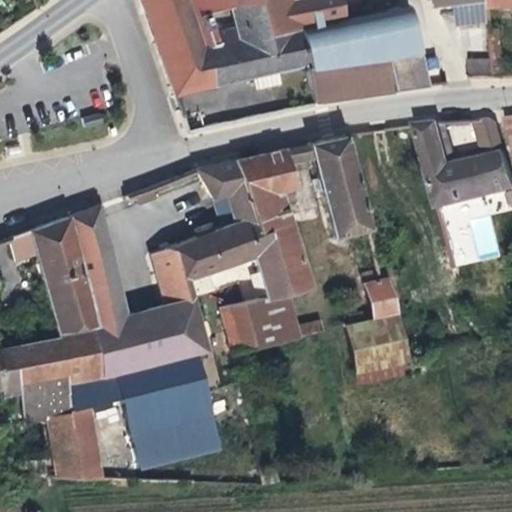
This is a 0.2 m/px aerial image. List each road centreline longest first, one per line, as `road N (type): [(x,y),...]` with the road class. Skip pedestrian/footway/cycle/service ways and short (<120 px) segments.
road 1 (residential): [(162,154),(346,113),(511,92)]
road 2 (residential): [(0,205),(162,154)]
road 3 (residential): [(162,154),(156,108),(114,0)]
